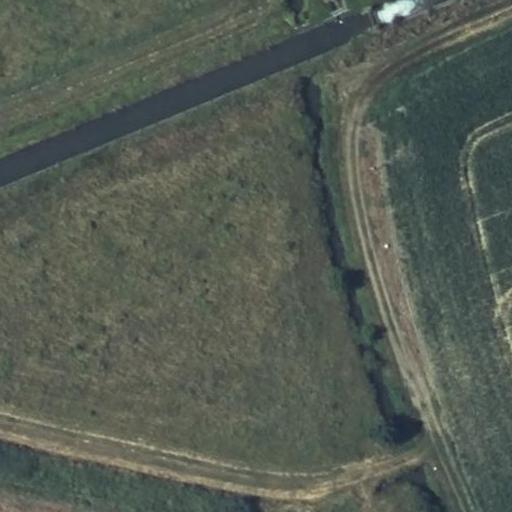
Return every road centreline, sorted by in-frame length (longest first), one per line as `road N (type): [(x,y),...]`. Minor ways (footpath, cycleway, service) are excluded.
road 1 (track): [(511,10),(386,62),(357,108),(348,150),(355,202),(429,422),(428,441),(310,481),(261,482)]
road 2 (track): [(0,423),(261,482)]
